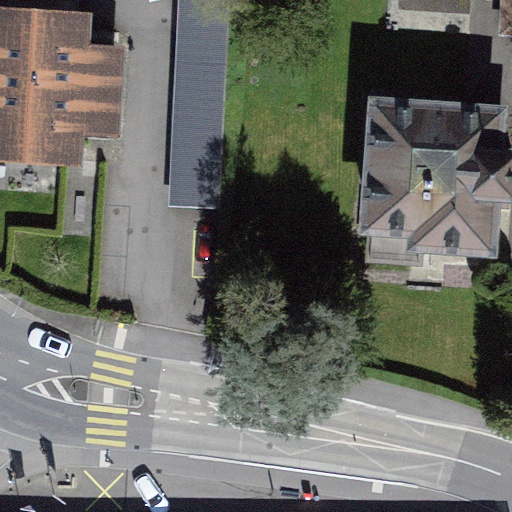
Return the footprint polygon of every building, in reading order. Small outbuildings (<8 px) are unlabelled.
[(66,148),(67,123),(80,124),(109,126),(114,49),(72,46),(74,1),(55,0),(0,0),(0,143),(26,146),(66,148)] [(230,0),(179,0),(168,205),(219,208),(230,0)] [(374,0),(374,19),(410,21),(448,23),(449,0),(374,0)] [(511,0),(496,0),(495,42),(511,42),(511,0)] [(471,278),(486,278),(488,226),(506,227),(510,155),(493,154),(494,124),(353,117),(345,259),(360,260),(359,275),(368,276),(368,285),(419,287),(470,290),(471,278)]
